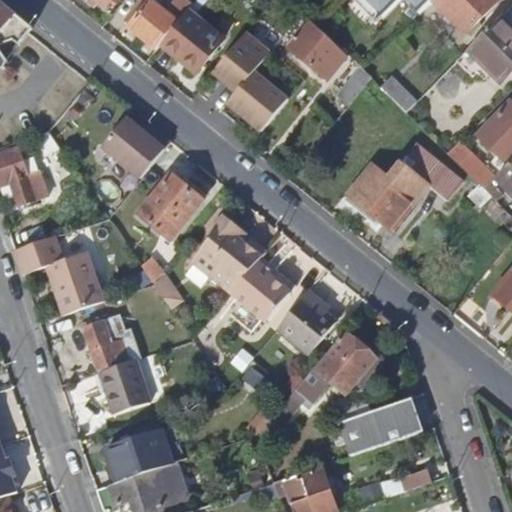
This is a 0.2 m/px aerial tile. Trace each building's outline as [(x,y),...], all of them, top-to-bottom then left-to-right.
[(92,0),(110,14),(121,0),(92,0)] [(194,7),(184,0),(176,0),(166,13),(152,2),(149,6),(138,19),(130,29),(157,51),(162,45),(180,24),(189,14),(194,7)] [(432,2),(433,0),(363,0),(382,18),(399,0),(404,0),(419,14),(432,2)] [(433,0),(432,2),(466,35),(498,2),(495,0),(433,0)] [(0,68),(5,68),(11,61),(0,46),(0,40),(3,39),(10,42),(14,37),(22,44),(33,30),(25,24),(0,3),(0,68)] [(144,3),(134,16),(138,19),(149,6),(144,3)] [(180,24),(162,45),(176,56),(180,51),(202,68),(223,42),(189,14),(180,24)] [(511,29),(500,17),(455,63),(471,78),(481,68),(499,85),(511,72),(511,29)] [(255,29),(269,45),(281,35),(266,19),(255,29)] [(290,50),(328,82),(347,57),(325,36),(309,25),(290,50)] [(270,54),(246,34),(213,74),(237,93),(227,105),(238,114),(262,133),(288,101),(255,73),(270,54)] [(361,69),(338,98),(348,106),(371,79),(363,71),(361,69)] [(507,164),(511,158),(511,105),(510,104),(478,136),(507,164)] [(103,149),(141,181),(172,144),(160,134),(154,141),(143,131),(127,119),(103,149)] [(143,131),(154,141),(160,134),(149,125),(143,131)] [(35,137),(63,179),(78,172),(50,131),(35,137)] [(448,155),(479,185),(484,190),(490,184),(495,180),(496,178),(460,143),(448,155)] [(28,176),(19,149),(0,156),(0,188),(6,187),(10,198),(15,196),(19,208),(49,198),(40,172),(28,176)] [(392,233),(429,187),(411,172),(417,164),(408,156),(390,179),(373,166),(345,201),(368,219),(371,215),(392,233)] [(511,166),(496,181),(511,197),(511,161),(509,165),(511,166)] [(172,241),(204,201),(172,175),(139,214),(172,241)] [(484,190),(496,202),(503,197),(490,184),(484,190)] [(467,197),(479,209),(485,205),(505,225),(511,219),(511,218),(496,202),(484,190),(479,185),(467,197)] [(268,254),(252,241),(247,247),(236,237),(241,232),(225,219),(211,236),(214,238),(193,262),(233,296),(235,293),(241,286),(258,266),(259,264),(268,254)] [(16,252),(24,277),(48,269),(64,318),(104,303),(87,254),(63,263),(55,238),(16,252)] [(258,266),(241,286),(235,293),(233,296),(268,325),(293,295),(258,266)] [(511,273),(498,290),(507,298),(502,304),(511,312),(511,273)] [(175,290),(164,274),(155,284),(164,298),(175,290)] [(175,290),(164,298),(170,307),(182,300),(175,290)] [(280,328),(312,355),(338,323),(306,296),(280,328)] [(84,329),(99,374),(132,363),(123,340),(111,344),(104,322),(84,329)] [(347,335),(318,371),(324,376),(347,394),(377,359),(347,335)] [(123,340),(132,363),(134,362),(141,360),(133,336),(123,340)] [(99,374),(113,415),(149,404),(134,362),(132,363),(99,374)] [(315,369),(297,391),(306,399),(324,376),(318,371),(315,369)] [(295,394),(259,438),(263,452),(306,399),(297,391),(295,394)] [(336,410),(341,424),(374,412),(369,399),(336,410)] [(341,424),(352,458),(422,434),(410,401),(374,413),(341,424)] [(108,450),(119,484),(176,465),(165,431),(108,450)] [(119,484),(97,491),(103,511),(109,511),(121,508),(119,505),(139,498),(143,511),(162,505),(163,508),(190,498),(193,496),(195,494),(184,462),(176,465),(119,484)] [(402,482),(390,486),(394,497),(432,484),(427,470),(401,479),(402,482)] [(287,494),(293,511),(337,511),(324,473),(299,482),(298,478),(275,485),(279,497),(287,494)] [(0,497),(0,511),(14,511),(9,495),(0,497)]
